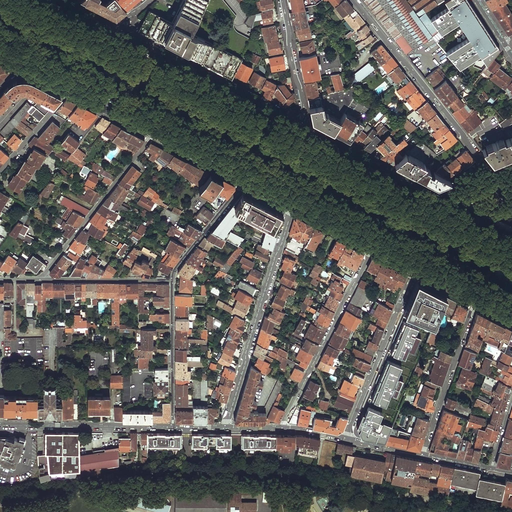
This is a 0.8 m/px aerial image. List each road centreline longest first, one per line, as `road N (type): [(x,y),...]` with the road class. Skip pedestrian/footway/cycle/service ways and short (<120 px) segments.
road 1 (residential): [(225,427),(294,198)]
road 2 (residential): [(354,0),(493,178)]
road 3 (residential): [(280,428),(376,240)]
road 4 (secondary): [(296,130),(110,33)]
road 5 (residential): [(41,279),(156,126)]
road 6 (residential): [(173,427),(0,425)]
road 7 (residential): [(346,439),(411,280)]
road 8 (residential): [(422,455),(474,303)]
road 9 (secondary): [(432,200),(296,130)]
road 10 (residential): [(173,427),(171,280)]
road 11 (residential): [(282,0),(304,108),(296,130)]
road 12 (residential): [(171,280),(247,174)]
road 13 (residential): [(41,279),(171,280)]
road 14 (secondary): [(400,253),(511,312)]
